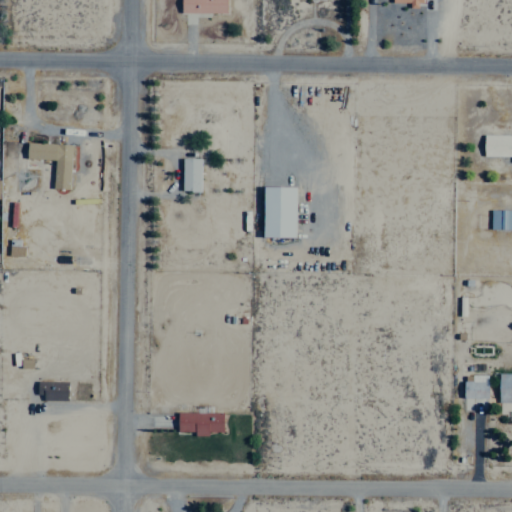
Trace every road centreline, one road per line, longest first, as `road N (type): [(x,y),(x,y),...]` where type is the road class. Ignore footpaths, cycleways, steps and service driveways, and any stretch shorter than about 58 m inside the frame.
road 1 (residential): [(118,511),(129,0)]
road 2 (residential): [(0,482),(511,489)]
road 3 (residential): [(0,56),(511,60)]
